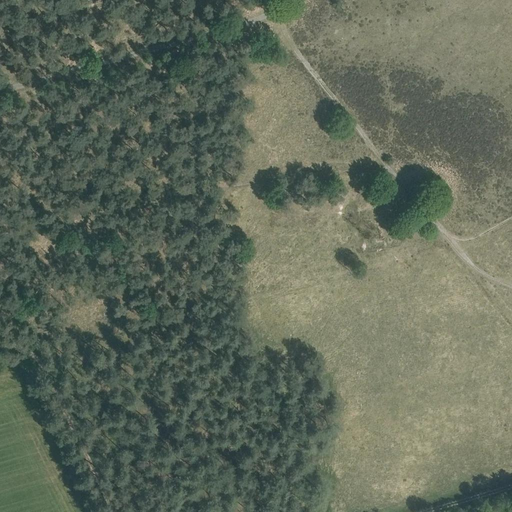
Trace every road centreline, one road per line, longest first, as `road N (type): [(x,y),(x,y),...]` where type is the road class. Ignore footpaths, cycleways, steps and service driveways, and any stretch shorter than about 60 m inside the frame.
road 1 (track): [(455,244),(277,24),(277,12)]
road 2 (track): [(0,346),(37,361),(113,511)]
